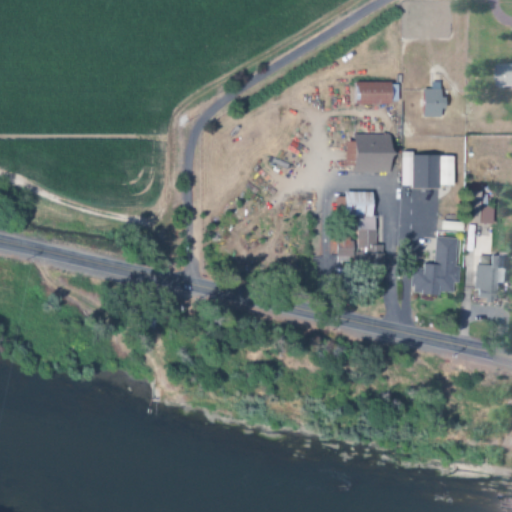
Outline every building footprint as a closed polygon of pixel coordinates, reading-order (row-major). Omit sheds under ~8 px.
[(511,63),(499,64),(499,87),(511,86),(511,63)] [(354,104),(397,105),(397,99),(390,99),(390,83),(354,82),(354,104)] [(440,118),(440,109),(445,109),(445,98),(439,98),(440,83),(431,83),(431,89),(423,89),(422,117),(440,118)] [(344,141),(343,166),(353,166),(352,173),(390,174),(391,136),(352,135),(352,141),(344,141)] [(452,156),(401,155),(401,187),(452,188),(452,156)] [(493,224),(493,206),(479,206),(479,192),(465,191),(465,224),(493,224)] [(372,193),(343,193),(343,218),(357,217),(357,243),(336,243),(336,258),(353,258),(353,268),(380,268),(380,245),(373,246),(372,193)] [(410,268),(409,295),(438,296),(438,293),(452,294),(452,283),(457,284),(458,267),(454,267),(455,239),(434,238),(432,265),(422,264),(421,269),(410,268)] [(506,257),(490,257),(489,267),(473,266),(472,291),(477,291),(477,300),(500,301),(500,283),(505,284),(506,257)]
